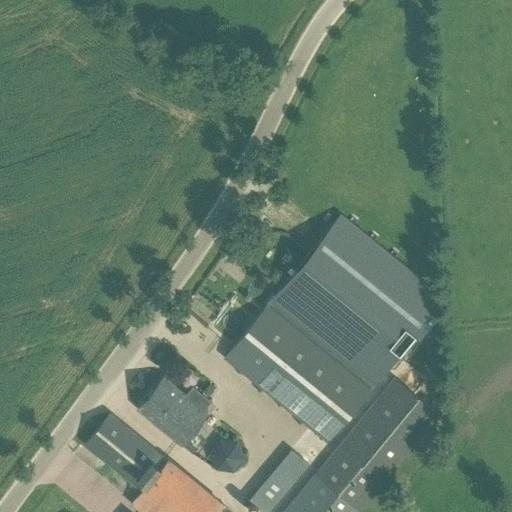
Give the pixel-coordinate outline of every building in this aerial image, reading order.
[(338,212),(223,357),(327,439),(436,301),(435,289),(338,212)] [(200,325),(221,301),(201,284),(180,308),(200,325)] [(339,443),(283,511),(357,511),(384,479),(435,412),(391,376),(339,443)] [(163,377),(137,409),(181,444),(206,412),(163,377)] [(82,443),(141,490),(168,511),(215,511),(222,504),(107,412),(82,443)] [(219,437),(209,451),(215,469),(234,471),(245,457),(238,440),(219,437)] [(290,448),(249,500),(264,511),(268,511),(308,462),(290,448)] [(168,511),(141,490),(131,503),(141,511),(168,511)]
